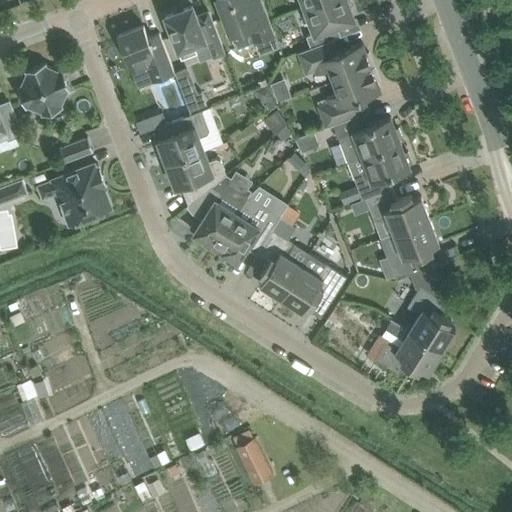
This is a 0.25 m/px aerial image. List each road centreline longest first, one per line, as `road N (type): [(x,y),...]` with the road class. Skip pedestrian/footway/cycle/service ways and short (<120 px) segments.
road 1 (residential): [(511,307),(462,385),(409,407),(381,401),(183,274),(70,13)]
road 2 (residential): [(511,172),(446,0)]
